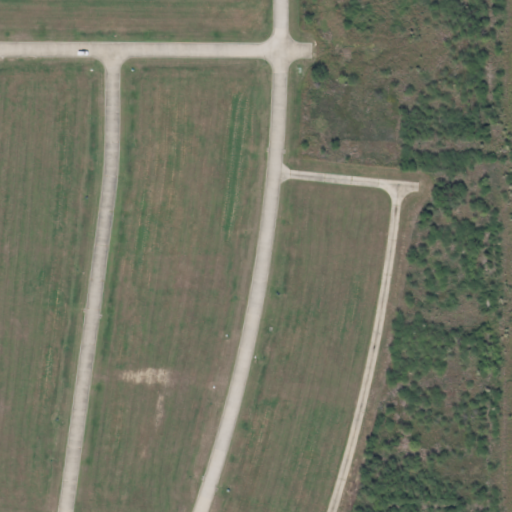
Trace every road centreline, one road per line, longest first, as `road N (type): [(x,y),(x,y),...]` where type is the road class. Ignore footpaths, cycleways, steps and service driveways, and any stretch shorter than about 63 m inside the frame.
road 1 (residential): [(280,0),(271,200),(241,372),(194,511)]
road 2 (residential): [(109,49),(109,160),(64,511)]
road 3 (residential): [(330,511),(362,404),(399,187),(273,173)]
road 4 (residential): [(280,50),(0,48)]
